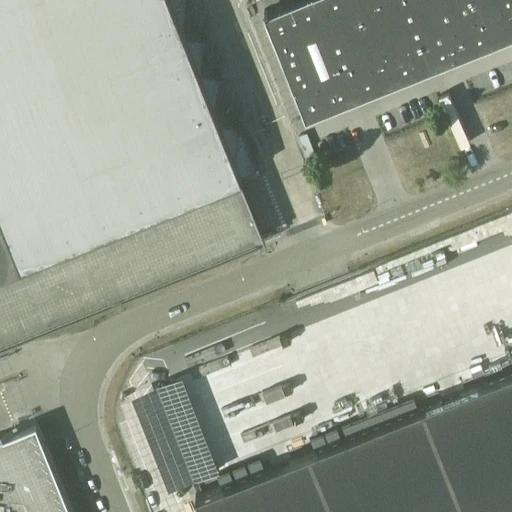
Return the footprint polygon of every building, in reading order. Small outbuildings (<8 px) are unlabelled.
[(0,0),(0,341),(266,235),(241,173),(258,167),(240,123),(221,120),(215,107),(220,73),(201,70),(206,35),(186,32),(183,25),(186,0),(0,0)] [(421,8),(418,0),(289,0),(264,10),(306,115),(443,60),(422,8),(421,8)] [(418,0),(421,8),(422,8),(442,0),(418,0)] [(470,0),(442,0),(422,8),(443,60),(488,42),(470,0)] [(511,32),(511,0),(470,0),(488,42),(511,32)] [(511,367),(198,498),(203,511),(502,511),(511,508),(511,367)] [(0,511),(73,511),(37,421),(0,435),(0,511)]
